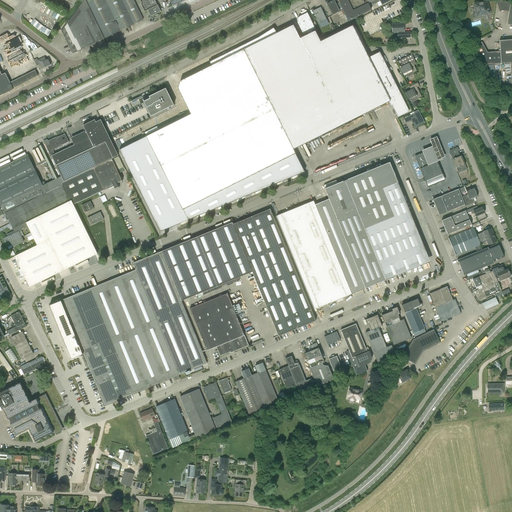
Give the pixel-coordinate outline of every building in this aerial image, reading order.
[(104,38),(143,20),(133,0),(84,0),(61,31),(73,54),(104,38)] [(140,0),(142,3),(141,4),(145,12),(148,10),(151,16),(160,11),(154,0),(140,0)] [(340,11),(334,0),(327,4),(332,15),(340,11)] [(374,0),(338,0),(348,21),(371,10),(368,3),(374,0)] [(477,17),(491,13),(487,0),(484,0),(473,3),(477,17)] [(511,2),(496,0),(499,12),(504,11),(509,12),(507,25),(511,25),(511,2)] [(326,20),(320,7),(313,11),(319,23),(326,20)] [(315,29),(307,13),(299,17),(299,18),(298,18),(297,21),(298,22),(297,22),(303,34),(306,33),(307,36),(300,39),(293,25),(243,50),(293,149),(388,102),(391,106),(392,105),(398,117),(409,112),(379,52),(369,58),(352,25),(320,41),(315,31),(312,32),(311,30),(315,29)] [(414,38),(393,24),(398,38),(414,38)] [(13,88),(38,76),(31,64),(16,71),(0,39),(0,95),(13,89),(13,88)] [(511,39),(499,41),(500,51),(501,63),(511,62),(511,39)] [(501,63),(500,51),(487,52),(482,42),(473,46),(483,65),(501,63)] [(232,45),(216,52),(217,54),(220,53),(221,56),(224,55),(223,52),(229,49),(230,51),(233,50),(232,45)] [(397,62),(405,78),(414,74),(413,73),(417,71),(412,62),(415,61),(412,54),(397,62)] [(37,66),(40,65),(42,69),(45,67),(45,68),(51,65),(48,59),(46,60),(45,57),(38,60),(37,59),(34,60),(37,66)] [(409,87),(411,90),(404,93),(408,100),(410,104),(418,100),(418,98),(421,97),(417,87),(419,86),(418,83),(409,87)] [(144,101),(143,101),(151,116),(174,105),(166,88),(149,96),(150,98),(148,99),(147,98),(145,99),(146,100),(144,101)] [(417,127),(417,126),(424,123),(418,110),(414,112),(414,113),(403,119),(405,123),(411,120),(415,128),(417,127)] [(61,176),(60,177),(63,183),(113,158),(105,141),(94,120),(83,125),(89,138),(59,152),(61,154),(52,158),(55,166),(56,166),(61,176)] [(69,142),(67,138),(65,134),(56,138),(55,137),(48,141),(49,144),(46,146),(52,158),(61,154),(59,152),(54,154),(52,150),(60,146),(59,146),(62,145),(69,142)] [(423,150),(424,152),(429,165),(437,161),(442,159),(446,157),(445,155),(443,150),(446,149),(451,147),(448,140),(444,142),(440,144),(437,137),(430,140),(433,147),(425,150),(423,150)] [(453,159),(456,168),(458,173),(467,169),(463,160),(462,161),(453,138),(446,141),(454,159),(453,159)] [(425,181),(443,174),(437,161),(429,165),(424,152),(415,156),(420,168),(425,181)] [(0,168),(0,202),(1,204),(1,205),(42,185),(27,155),(0,168)] [(13,229),(14,229),(19,226),(26,223),(71,201),(73,205),(122,181),(117,170),(124,167),(118,156),(114,159),(113,158),(63,183),(60,177),(42,185),(1,205),(1,204),(0,204),(0,215),(3,214),(5,213),(13,229)] [(329,199),(315,205),(351,294),(390,278),(384,264),(419,250),(409,226),(414,224),(389,162),(325,189),(329,199)] [(443,174),(425,181),(428,186),(445,179),(443,174)] [(466,190),(468,195),(462,197),(459,189),(441,196),(433,199),(439,215),(448,212),(464,205),(466,206),(474,203),(474,201),(473,198),(478,196),(474,187),(466,190)] [(63,270),(97,254),(97,252),(73,205),(71,201),(26,223),(28,226),(37,245),(23,252),(15,256),(30,287),(63,270)] [(83,204),(81,205),(85,212),(87,212),(87,211),(94,208),(90,201),(83,204)] [(276,216),(314,310),(351,294),(315,205),(313,201),(276,216)] [(465,211),(467,214),(471,212),(472,214),(474,213),(476,217),(484,213),(482,207),(474,211),(472,208),(465,211)] [(233,224),(232,222),(133,263),(136,270),(62,300),(105,405),(207,363),(181,301),(252,272),(278,336),(316,321),(270,209),(233,224)] [(467,214),(465,211),(442,220),(447,235),(471,225),(467,214)] [(91,225),(103,219),(100,212),(87,218),(91,225)] [(21,230),(28,226),(26,223),(19,226),(14,229),(15,231),(7,234),(8,236),(3,238),(7,247),(12,244),(13,246),(23,241),(19,232),(22,231),(21,230)] [(449,239),(455,255),(469,249),(471,254),(477,252),(482,250),(480,244),(476,235),(474,228),(449,239)] [(483,232),(476,235),(480,244),(487,241),(488,245),(496,241),(494,236),(491,228),(483,232)] [(488,247),(482,250),(477,252),(471,254),(457,260),(464,276),(483,267),(494,263),(494,262),(504,257),(498,243),(488,247)] [(491,268),(493,271),(494,275),(495,275),(497,274),(504,271),(504,270),(505,270),(502,265),(499,266),(498,265),(491,268)] [(479,300),(494,294),(495,297),(503,294),(503,296),(510,293),(508,289),(502,292),(495,275),(494,275),(493,271),(492,271),(491,268),(489,269),(488,268),(466,278),(467,280),(486,273),(485,270),(487,269),(488,273),(472,279),(476,287),(481,285),(482,286),(472,290),(473,292),(476,294),(479,300)] [(505,270),(504,270),(504,271),(497,274),(500,281),(511,276),(508,269),(505,270)] [(0,280),(0,300),(11,295),(7,287),(4,288),(0,280)] [(447,286),(439,289),(429,294),(440,321),(461,313),(455,299),(452,300),(447,286)] [(207,351),(216,347),(220,356),(233,351),(233,352),(249,345),(244,335),(227,293),(190,309),(207,351)] [(482,304),(486,309),(499,304),(496,297),(482,304)] [(404,312),(413,333),(425,329),(416,308),(421,307),(417,299),(402,305),(404,312)] [(81,356),(59,301),(47,306),(70,361),(81,356)] [(239,303),(233,306),(235,312),(242,309),(239,303)] [(382,314),(382,315),(385,323),(386,326),(394,345),(411,338),(403,319),(400,321),(398,314),(400,314),(397,307),(392,309),(393,311),(390,312),(389,311),(382,314)] [(21,329),(19,326),(25,323),(19,312),(11,316),(16,326),(13,328),(15,332),(21,329)] [(395,355),(391,345),(386,347),(378,328),(382,326),(377,315),(366,320),(370,331),(365,333),(377,362),(395,355)] [(341,330),(349,350),(352,358),(355,357),(359,367),(365,365),(370,363),(372,358),(368,347),(366,348),(356,324),(341,330)] [(413,339),(402,356),(415,364),(423,351),(440,343),(434,329),(413,339)] [(33,354),(22,332),(11,337),(22,359),(33,354)] [(340,340),(337,332),(324,337),(328,345),(340,340)] [(324,362),(319,348),(305,353),(311,368),(310,368),(317,387),(334,380),(328,366),(323,365),(322,363),(324,362)] [(13,362),(17,359),(10,349),(6,351),(13,362)] [(17,375),(0,350),(0,359),(7,370),(2,373),(8,382),(17,375)] [(352,358),(349,350),(346,351),(356,375),(367,370),(365,365),(359,367),(355,357),(352,358)] [(41,356),(20,367),(24,375),(45,364),(41,356)] [(297,360),(294,361),(291,356),(285,358),(288,366),(296,385),(300,394),(314,388),(311,379),(306,381),(298,362),(297,360)] [(334,371),(341,367),(337,356),(329,359),(334,371)] [(258,373),(251,375),(265,408),(278,403),(265,370),(262,363),(255,366),(258,373)] [(287,389),(296,385),(288,366),(279,370),(287,389)] [(265,408),(251,375),(248,369),(241,372),(244,378),(236,382),(249,414),(265,408)] [(402,382),(410,377),(409,374),(408,371),(407,371),(406,370),(398,374),(397,373),(394,375),(396,378),(399,377),(402,382)] [(219,381),(224,394),(232,390),(228,382),(229,381),(227,378),(219,381)] [(8,389),(7,389),(2,391),(2,392),(1,392),(0,392),(0,403),(1,406),(2,406),(2,407),(5,413),(5,412),(6,414),(5,414),(8,419),(9,419),(11,423),(10,424),(13,429),(14,430),(13,430),(16,435),(21,433),(21,432),(22,432),(28,430),(27,429),(28,428),(29,429),(30,430),(29,430),(32,435),(33,436),(35,442),(40,439),(41,438),(42,439),(47,436),(47,435),(48,435),(53,433),(54,432),(55,434),(61,431),(51,412),(52,411),(53,410),(45,394),(37,398),(36,399),(36,398),(31,401),(31,402),(30,402),(29,402),(29,401),(27,395),(26,395),(26,394),(23,389),(22,388),(23,388),(20,382),(15,385),(15,386),(14,386),(14,385),(8,388),(9,389),(8,389)] [(203,388),(208,401),(215,398),(221,414),(212,418),(216,428),(232,422),(216,382),(203,388)] [(504,392),(504,385),(500,385),(500,384),(488,384),(488,393),(499,393),(503,393),(503,392),(504,392)] [(362,390),(349,388),(347,398),(348,398),(347,399),(350,399),(349,401),(350,402),(352,403),(353,402),(354,400),(356,401),(356,400),(360,401),(362,390)] [(180,397),(197,437),(215,430),(198,389),(180,397)] [(187,432),(174,399),(156,407),(172,448),(190,440),(187,432)] [(143,421),(155,416),(152,408),(140,413),(143,421)] [(153,454),(168,448),(158,422),(154,424),(157,431),(145,436),(153,454)] [(131,453),(125,452),(122,462),(128,463),(131,453)] [(220,457),(219,470),(215,469),(214,476),(218,477),(218,482),(227,483),(229,458),(220,457)] [(114,477),(118,478),(121,463),(108,460),(107,464),(113,465),(112,468),(116,469),(114,477)] [(140,476),(143,464),(138,463),(135,474),(140,476)] [(32,482),(36,482),(36,485),(44,485),(44,474),(38,474),(38,470),(32,470),(32,482)] [(124,471),(122,477),(132,480),(134,474),(124,471)] [(102,485),(104,475),(97,473),(94,484),(96,484),(96,485),(96,486),(99,486),(100,485),(102,485)] [(130,487),(132,480),(122,477),(121,484),(130,487)] [(211,494),(219,494),(224,494),(224,490),(219,489),(219,488),(220,488),(221,484),(216,484),(217,479),(211,478),(210,489),(212,489),(211,494)] [(204,493),(204,484),(205,479),(197,479),(196,493),(204,493)] [(243,496),(244,485),(246,485),(247,480),(234,479),(234,484),(235,484),(234,496),(243,496)] [(185,488),(180,488),(180,483),(174,483),(173,496),(184,497),(185,488)]
